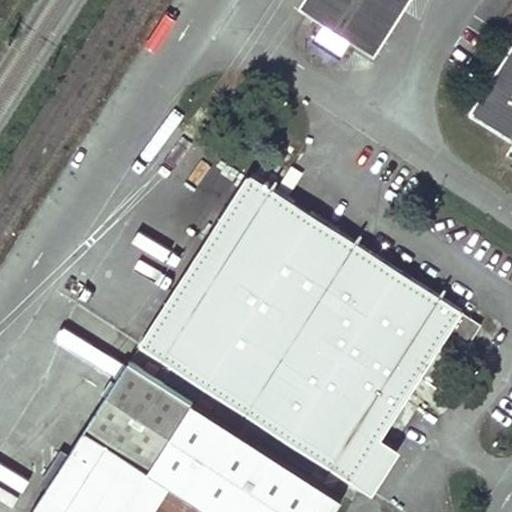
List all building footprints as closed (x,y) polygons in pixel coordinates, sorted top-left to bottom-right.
[(301,0),(299,3),(308,9),(313,0),(301,0)] [(313,0),(308,9),(358,41),(383,0),(313,0)] [(383,0),(358,41),(375,52),(408,0),(383,0)] [(511,44),(468,112),(511,141),(511,145),(508,152),(511,154),(511,44)] [(138,344),(245,413),(356,240),(249,171),(138,344)] [(245,413),(351,481),(380,438),(448,332),(463,308),(356,240),(245,413)] [(467,344),(483,320),(463,308),(448,332),(467,344)] [(332,511),(342,496),(127,361),(30,511),(332,511)] [(366,491),(396,448),(380,438),(351,481),(366,491)]
